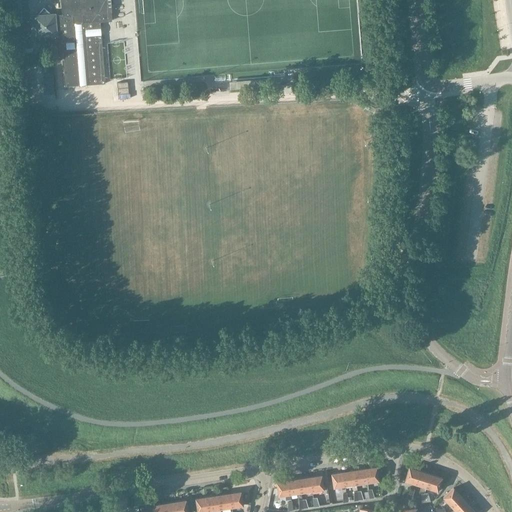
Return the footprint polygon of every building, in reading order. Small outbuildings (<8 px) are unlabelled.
[(100,22),(111,21),(110,12),(111,12),(109,0),(60,0),(62,15),(55,16),(55,14),(51,15),(43,8),(37,16),(33,16),(35,44),(53,43),(57,48),(58,60),(62,59),(64,87),(105,84),(100,22)] [(44,93),(53,93),(52,78),(43,78),(44,93)] [(237,80),(228,80),(228,89),(237,88),(237,80)] [(125,81),(115,82),(116,93),(127,92),(125,81)] [(443,476),(406,464),(401,481),(437,493),(443,476)] [(332,487),(379,481),(377,466),(330,472),(332,487)] [(281,480),(275,480),(275,493),(276,496),(281,496),(282,500),(293,500),(295,499),(304,499),(308,498),(317,498),(317,490),(324,489),(323,483),(323,481),(321,475),(313,477),(293,477),(281,480)] [(242,505),(240,491),(229,493),(231,507),(242,505)] [(229,493),(218,495),(220,508),(231,507),(229,493)] [(218,495),(206,496),(208,510),(220,508),(218,495)] [(197,511),(208,510),(206,496),(195,498),(197,511)] [(187,511),(186,500),(174,502),(175,511),(187,511)] [(163,511),(175,511),(174,502),(162,503),(163,511)] [(153,511),(163,511),(162,503),(153,505),(153,511)]
